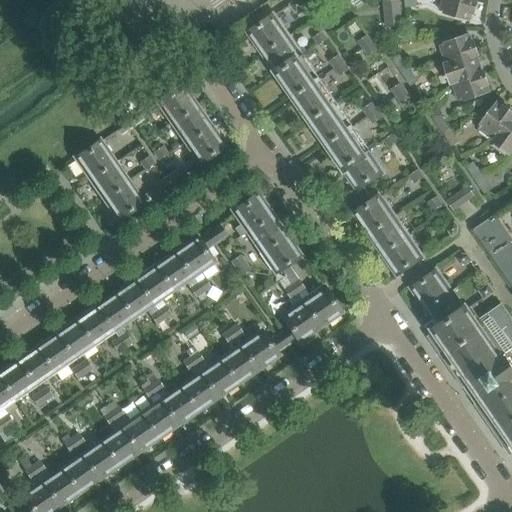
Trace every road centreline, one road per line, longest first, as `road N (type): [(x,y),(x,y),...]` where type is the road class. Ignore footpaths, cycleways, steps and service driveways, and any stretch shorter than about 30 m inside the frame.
road 1 (residential): [(93,511),(383,319)]
road 2 (residential): [(0,333),(272,148)]
road 3 (residential): [(511,500),(383,319)]
road 4 (residential): [(383,319),(272,148)]
